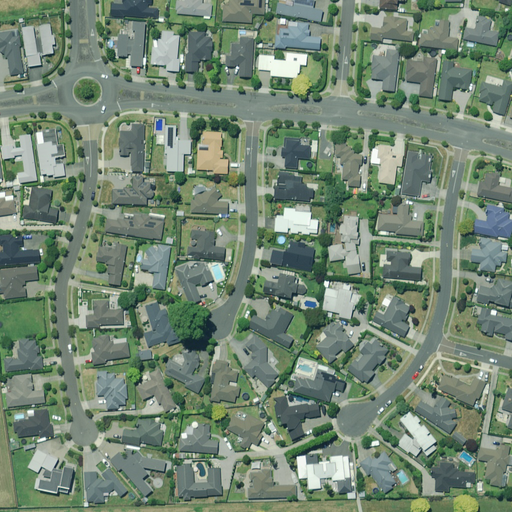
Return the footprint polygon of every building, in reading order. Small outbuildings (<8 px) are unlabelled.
[(121,0),(122,4),(112,3),(111,15),(159,18),(160,8),(149,7),(149,3),(152,3),(152,0),(121,0)] [(177,0),(177,9),(178,9),(177,13),(205,15),(205,18),(211,19),(213,4),(203,3),(202,0),(177,0)] [(234,0),(235,0),(230,0),(229,6),(223,5),(223,21),(253,22),(253,14),(265,14),(265,0),(234,0)] [(291,0),(290,5),(278,3),(276,13),(321,21),(323,10),(314,8),(315,0),(291,0)] [(380,0),(380,8),(396,9),(396,3),(400,3),(400,0),(407,1),(406,0),(380,0)] [(408,18),(384,16),(383,28),(371,27),(370,39),(383,40),(383,38),(413,40),(414,30),(407,29),(408,18)] [(491,19),(477,16),(475,29),(466,27),(464,39),(497,45),(500,32),(489,30),(491,19)] [(450,20),(440,19),(440,27),(435,26),(435,30),(428,29),(428,34),(421,33),(420,46),(458,49),(459,38),(448,37),(450,20)] [(145,23),(132,22),(132,30),(135,30),(135,39),(128,39),(128,35),(118,34),(118,56),(131,56),(130,65),(143,66),(145,23)] [(310,23),(298,22),(298,27),(290,26),(290,29),(280,28),(279,35),(276,35),(275,47),(286,48),(286,46),(320,49),(321,37),(309,36),(310,23)] [(56,52),(52,24),(40,26),(42,38),(36,38),(35,26),(23,28),(27,56),(28,55),(30,66),(42,64),(41,54),(56,52)] [(10,75),(23,73),(21,48),(23,48),(22,36),(13,37),(13,31),(0,32),(0,49),(8,58),(10,75)] [(175,32),(163,31),(162,39),(159,39),(158,47),(153,47),(152,64),(168,65),(167,70),(180,71),(181,59),(178,59),(180,36),(175,35),(175,32)] [(206,32),(189,32),(189,53),(186,53),(186,71),(199,72),(199,59),(212,59),(213,37),(205,37),(206,32)] [(252,77),(254,38),(240,38),(240,44),(232,44),(231,56),(227,55),(227,66),(240,66),(240,76),(252,77)] [(400,51),(387,49),(387,56),(374,55),(371,78),(384,79),(383,90),(396,91),(400,51)] [(270,76),(298,78),(299,65),(308,65),(308,54),(288,53),(288,61),(276,60),(276,56),(260,54),(259,69),(271,70),(270,76)] [(437,59),(425,57),(424,62),(408,60),(407,72),(408,73),(407,81),(421,82),(420,95),(432,97),(437,59)] [(455,62),(444,60),(439,99),(451,100),(453,87),(470,89),(473,69),(454,67),(455,62)] [(511,88),(511,81),(504,79),(502,87),(483,81),(480,91),(482,92),(479,100),(495,105),(493,111),(504,114),(511,88)] [(144,152),(145,152),(145,144),(143,144),(143,139),(146,140),(146,124),(133,124),(132,131),(120,131),(119,155),(132,155),(131,171),(143,171),(144,152)] [(177,126),(167,125),(166,135),(163,135),(163,144),(166,144),(166,153),(168,153),(167,171),(184,171),(184,154),(192,154),(192,141),(179,140),(179,135),(176,135),(177,126)] [(57,141),(55,128),(47,130),(47,131),(37,133),(39,143),(37,144),(42,174),(48,173),(48,175),(54,174),(55,177),(66,175),(64,164),(57,165),(56,158),(65,157),(64,151),(63,144),(58,145),(57,141)] [(224,132),(204,131),(203,145),(210,146),(210,151),(199,150),(198,169),(214,171),(214,174),(228,175),(229,159),(224,159),(224,152),(222,152),(224,132)] [(38,180),(32,134),(19,135),(21,147),(15,148),(15,145),(2,146),(4,159),(16,157),(16,155),(23,155),(25,172),(18,173),(19,183),(38,180)] [(302,139),(284,137),(284,148),(282,147),(281,156),(286,157),(285,167),(297,168),(298,158),(309,159),(311,146),(302,145),(302,139)] [(349,186),(361,187),(362,175),(357,174),(358,163),(362,163),(363,154),(354,153),(355,146),(348,145),(348,142),(337,141),(336,156),(341,157),(340,164),(344,164),(343,180),(349,181),(349,186)] [(392,147),(379,145),(379,150),(374,149),(373,162),(383,164),(380,182),(395,184),(398,165),(402,166),(404,154),(392,152),(392,147)] [(429,162),(430,154),(425,153),(424,157),(419,156),(419,152),(409,151),(402,193),(420,196),(422,180),(429,181),(432,162),(429,162)] [(296,176),(296,173),(277,171),(276,185),(274,185),(273,197),(313,201),(314,189),(309,188),(309,184),(303,183),(304,177),(296,176)] [(501,175),(487,172),(485,182),(480,181),(477,195),(511,201),(511,187),(499,185),(501,175)] [(152,188),(152,183),(144,183),(144,177),(133,177),(133,188),(126,188),(126,190),(113,189),(113,203),(148,204),(148,197),(152,197),(155,195),(155,191),(152,188)] [(52,190),(32,187),(29,205),(25,205),(23,217),(56,222),(58,209),(49,207),(52,190)] [(221,201),(221,187),(210,187),(210,191),(203,191),(202,194),(195,194),(195,200),(191,200),(191,212),(228,213),(228,201),(221,201)] [(0,215),(17,213),(14,196),(6,197),(6,193),(0,193),(0,215)] [(398,206),(393,206),(393,211),(398,212),(397,215),(380,214),(379,230),(381,230),(388,230),(397,231),(396,234),(424,236),(425,221),(415,220),(415,213),(409,213),(410,204),(402,204),(402,206),(398,206)] [(506,207),(488,205),(487,209),(485,208),(484,215),(488,215),(487,221),(476,219),(474,233),(498,237),(498,235),(511,237),(511,229),(511,218),(510,219),(511,212),(505,211),(506,207)] [(302,234),(311,235),(311,232),(318,233),(319,220),(311,219),(312,212),(296,212),(296,209),(285,208),(284,216),(276,215),(275,231),(289,232),(289,228),(292,228),(292,234),(299,234),(299,232),(303,232),(302,234)] [(151,215),(135,212),(134,219),(125,218),(125,221),(107,218),(105,231),(162,239),(164,221),(150,219),(151,215)] [(353,238),(358,238),(359,217),(345,216),(344,224),(340,224),(339,234),(344,234),(343,244),(329,246),(331,261),(345,259),(346,267),(358,266),(355,242),(353,243),(353,238)] [(216,231),(192,229),(191,239),(198,239),(198,247),(188,246),(187,257),(221,259),(222,247),(215,246),(216,231)] [(15,239),(15,235),(0,235),(0,244),(4,244),(5,252),(0,252),(0,265),(40,262),(39,249),(21,251),(20,245),(23,244),(22,238),(15,239)] [(492,239),(480,238),(479,249),(472,248),(471,261),(481,262),(480,270),(495,271),(496,264),(501,265),(502,260),(507,261),(507,253),(501,252),(502,243),(492,241),(492,239)] [(306,244),(290,241),(289,249),(285,248),(285,252),(273,250),(270,263),(311,271),(315,249),(305,247),(306,244)] [(127,244),(117,243),(116,249),(98,246),(96,261),(110,263),(108,273),(110,274),(109,283),(120,285),(127,244)] [(171,246),(159,245),(158,251),(152,245),(145,252),(149,257),(149,259),(142,259),(141,269),(155,271),(153,288),(165,289),(171,246)] [(410,252),(387,250),(387,259),(392,260),(392,265),(385,264),(384,277),(420,280),(421,268),(409,267),(410,252)] [(216,279),(209,262),(191,269),(189,263),(176,268),(190,303),(201,299),(195,285),(202,283),(202,285),(216,279)] [(36,266),(2,270),(3,281),(0,281),(0,292),(5,292),(5,298),(27,296),(25,281),(38,279),(36,266)] [(295,282),(296,275),(281,272),(279,282),(266,279),(263,292),(291,298),(293,293),(302,295),(306,291),(307,288),(305,284),(295,282)] [(488,303),(489,300),(496,302),(495,303),(511,306),(511,296),(511,295),(511,281),(499,279),(497,286),(494,285),(491,288),(481,285),(477,301),(488,303)] [(339,290),(326,288),(323,309),(340,313),(340,316),(340,317),(351,319),(354,305),(353,305),(353,304),(350,304),(353,291),(352,291),(352,290),(340,288),(339,290)] [(405,302),(394,296),(384,315),(378,312),(374,319),(404,336),(410,325),(403,322),(411,307),(404,303),(405,302)] [(109,310),(108,300),(94,301),(95,315),(86,315),(86,327),(100,327),(100,324),(124,324),(123,309),(109,310)] [(160,310),(158,302),(145,306),(153,330),(144,333),(149,347),(168,341),(169,345),(183,340),(178,326),(174,327),(167,307),(160,310)] [(480,307),(472,306),(470,315),(478,317),(480,307)] [(483,324),(481,331),(484,331),(484,334),(493,336),(494,331),(506,334),(505,338),(511,339),(511,318),(491,314),(493,309),(483,307),(481,315),(479,315),(477,323),(483,324)] [(279,312),(273,309),(270,314),(268,313),(265,320),(254,315),(248,326),(289,347),(294,337),(285,333),(287,330),(289,330),(296,316),(281,308),(279,312)] [(355,343),(339,322),(333,327),(330,324),(323,330),(328,337),(317,346),(330,363),(339,356),(355,343)] [(267,361),(268,347),(254,335),(245,345),(252,351),(252,361),(244,369),(253,377),(255,375),(268,388),(281,375),(268,362),(267,361)] [(111,345),(109,336),(92,339),(94,352),(92,352),(93,365),(107,363),(106,360),(130,356),(128,342),(111,345)] [(38,339),(19,341),(20,349),(18,349),(18,357),(4,359),(5,371),(43,367),(42,356),(40,357),(38,339)] [(384,355),(389,348),(381,342),(373,352),(363,345),(359,350),(364,354),(358,361),(355,359),(347,369),(366,384),(387,357),(384,355)] [(168,366),(165,373),(187,384),(185,387),(200,394),(207,379),(195,373),(198,367),(202,360),(196,345),(182,350),(185,360),(183,364),(169,358),(165,365),(168,366)] [(153,357),(150,348),(139,351),(141,360),(153,357)] [(230,363),(215,359),(212,372),(217,373),(211,400),(220,402),(221,399),(236,402),(240,387),(229,385),(230,380),(236,382),(239,371),(228,369),(230,363)] [(177,407),(160,369),(149,373),(152,380),(137,386),(143,399),(155,394),(159,404),(162,403),(166,412),(177,407)] [(334,374),(318,369),(314,380),(307,378),(306,380),(297,377),(293,391),(331,402),(334,392),(335,388),(345,391),(347,380),(333,377),(334,374)] [(107,373),(106,371),(96,372),(97,395),(107,395),(108,409),(119,408),(119,404),(128,404),(127,378),(116,379),(116,373),(107,373)] [(34,391),(32,374),(15,376),(16,386),(12,387),(13,392),(7,393),(8,407),(45,402),(44,390),(34,391)] [(472,385),(445,374),(439,389),(457,396),(456,398),(480,407),(482,402),(476,400),(478,396),(480,397),(486,382),(475,378),(472,385)] [(511,388),(509,387),(501,408),(511,412),(511,413),(507,427),(511,428),(511,388)] [(288,407),(286,396),(273,399),(277,417),(281,417),(282,424),(288,423),(291,439),(304,436),(301,419),(320,415),(318,404),(309,405),(308,403),(288,407)] [(439,402),(437,401),(433,407),(422,400),(415,410),(450,433),(457,423),(453,421),(455,418),(460,418),(459,410),(455,410),(448,406),(451,402),(443,396),(439,402)] [(49,424),(47,409),(34,411),(35,416),(29,417),(29,420),(13,422),(14,432),(18,431),(18,437),(40,434),(40,438),(53,436),(51,424),(49,424)] [(417,456),(423,449),(428,455),(438,449),(435,443),(438,441),(425,425),(423,427),(419,422),(421,421),(417,416),(415,418),(411,412),(401,420),(415,437),(413,439),(405,434),(398,445),(410,453),(411,451),(417,456)] [(265,423),(248,414),(245,421),(235,415),(227,428),(244,438),(240,445),(248,449),(252,442),(258,445),(263,434),(260,432),(265,423)] [(124,429),(122,443),(141,445),(141,442),(163,445),(164,428),(161,428),(161,423),(158,423),(158,419),(138,417),(136,430),(124,429)] [(211,424),(198,423),(198,427),(188,426),(187,439),(181,438),(180,450),(217,453),(218,441),(209,440),(211,424)] [(468,439),(456,431),(452,437),(464,445),(468,439)] [(511,446),(501,444),(500,451),(481,447),(479,459),(488,461),(485,478),(492,479),(491,484),(502,486),(505,470),(506,470),(507,464),(509,464),(511,455),(509,455),(511,446)] [(461,452),(454,448),(451,454),(458,458),(461,452)] [(143,457),(138,451),(127,460),(120,451),(110,460),(119,471),(122,468),(146,496),(152,490),(143,479),(148,474),(146,468),(164,471),(165,462),(143,457)] [(390,472),(393,471),(390,466),(393,464),(385,451),(372,459),(370,456),(360,462),(368,476),(371,474),(382,491),(396,482),(390,472)] [(39,482),(38,489),(59,493),(60,491),(70,493),(75,467),(64,465),(63,469),(56,467),(58,457),(46,455),(40,466),(46,469),(41,477),(37,477),(36,481),(39,482)] [(320,462),(308,463),(308,465),(300,465),(301,478),(309,478),(310,490),(322,489),(321,479),(333,478),(334,481),(338,481),(339,485),(351,484),(349,457),(332,458),(333,464),(320,465),(320,462)] [(454,463),(441,463),(441,467),(431,467),(431,476),(436,477),(435,490),(449,491),(450,486),(467,487),(467,481),(474,482),(475,472),(459,471),(459,469),(454,469),(454,463)] [(195,496),(222,494),(220,468),(207,469),(208,482),(194,483),(193,465),(177,466),(179,498),(195,496)] [(128,490),(110,467),(102,473),(106,479),(97,479),(97,471),(84,472),(85,490),(87,490),(88,501),(93,501),(93,503),(105,502),(104,493),(110,493),(115,489),(121,496),(128,490)] [(273,485),(273,470),(263,470),(263,472),(250,472),(250,481),(254,480),(254,487),(247,488),(248,498),(297,497),(296,485),(273,485)]
